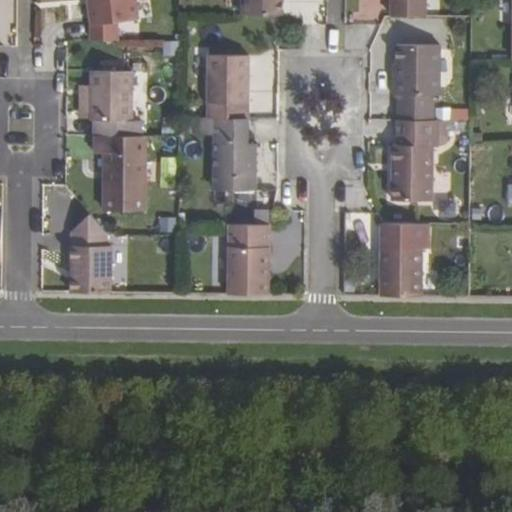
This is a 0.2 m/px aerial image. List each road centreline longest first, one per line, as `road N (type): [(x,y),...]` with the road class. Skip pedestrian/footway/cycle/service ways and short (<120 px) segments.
road 1 (track): [(0,357),(511,364)]
road 2 (residential): [(18,326),(321,330)]
road 3 (residential): [(324,181),(295,147),(294,87),(326,74),(354,85),(355,149)]
road 4 (residential): [(321,330),(511,332)]
road 5 (residential): [(324,181),(321,330)]
road 6 (residential): [(20,182),(18,326)]
